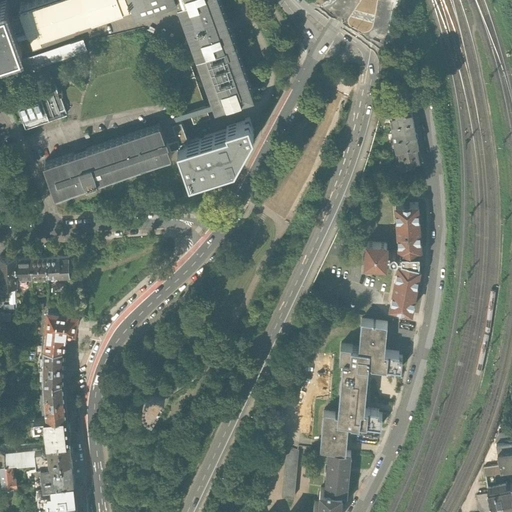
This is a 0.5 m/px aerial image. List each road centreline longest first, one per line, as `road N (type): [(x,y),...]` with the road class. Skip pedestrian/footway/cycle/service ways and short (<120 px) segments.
road 1 (primary): [(188,511),(327,220),(373,62)]
road 2 (residential): [(363,511),(410,400),(434,296),(437,198),(422,103)]
road 3 (primary): [(193,261),(127,322),(101,368),(90,418),(98,511)]
road 4 (primary): [(322,49),(230,219)]
road 5 (residential): [(0,233),(165,225)]
